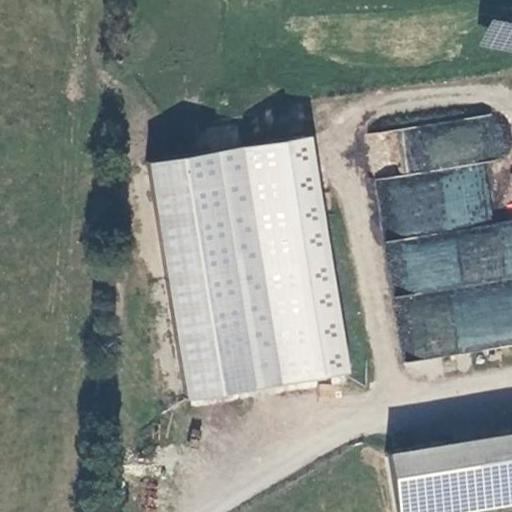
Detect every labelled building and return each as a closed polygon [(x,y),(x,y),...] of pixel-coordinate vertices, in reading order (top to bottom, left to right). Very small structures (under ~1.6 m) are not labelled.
[(481,46),(511,52),(511,22),(487,17),(481,46)] [(375,179),(400,359),(511,343),(511,218),(491,222),(483,161),(504,158),(498,115),(372,132),(375,150),(400,147),(404,175),(375,179)] [(314,137),(150,161),(185,402),(349,378),(314,137)] [(503,221),(511,219),(511,203),(500,206),(503,221)] [(442,361),(407,362),(408,377),(443,375),(442,361)] [(511,448),(511,425),(385,447),(389,470),(511,448)] [(511,448),(389,470),(396,511),(411,511),(511,494),(511,448)]
